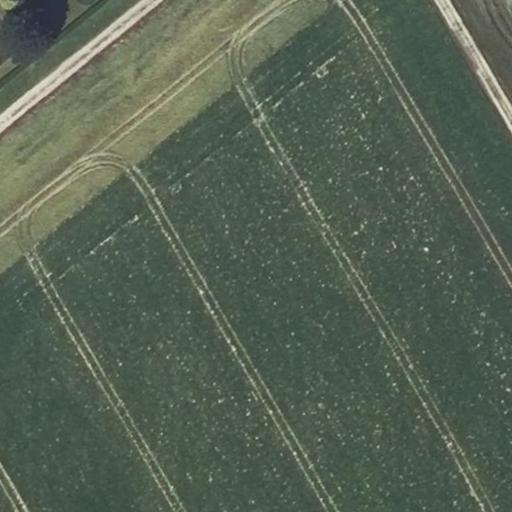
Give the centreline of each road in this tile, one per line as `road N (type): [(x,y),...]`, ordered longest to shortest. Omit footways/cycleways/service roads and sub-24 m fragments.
road 1 (track): [(146,0),(0,116)]
road 2 (track): [(511,134),(436,0)]
